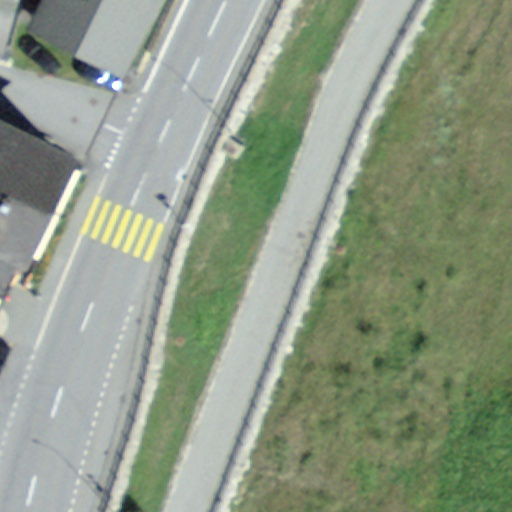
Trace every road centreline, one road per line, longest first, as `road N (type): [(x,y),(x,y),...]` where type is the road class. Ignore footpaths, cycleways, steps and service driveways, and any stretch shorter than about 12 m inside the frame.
road 1 (unclassified): [(392,0),(346,95),(187,511)]
road 2 (primary): [(164,138),(57,408),(33,511)]
road 3 (residential): [(164,138),(0,89)]
road 4 (primary): [(230,0),(164,138)]
